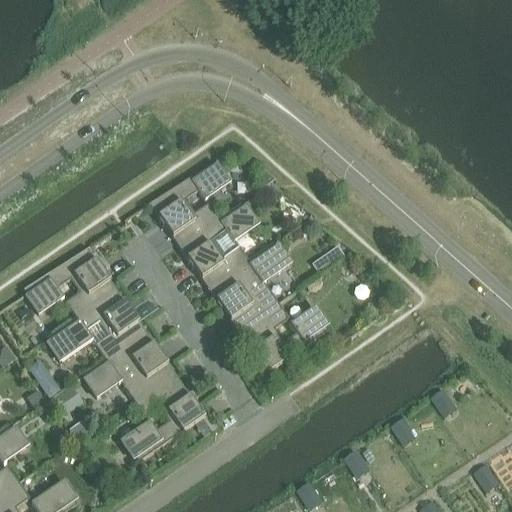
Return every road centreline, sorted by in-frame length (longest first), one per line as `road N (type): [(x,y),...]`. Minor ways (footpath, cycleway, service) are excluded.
road 1 (secondary): [(314,134),(291,104),(241,69),(204,55),(170,55),(130,67),(0,154)]
road 2 (secondary): [(0,195),(129,105),(170,88),(226,90),(314,134)]
road 3 (residential): [(144,511),(258,433),(138,252)]
road 4 (secondary): [(511,309),(314,134)]
